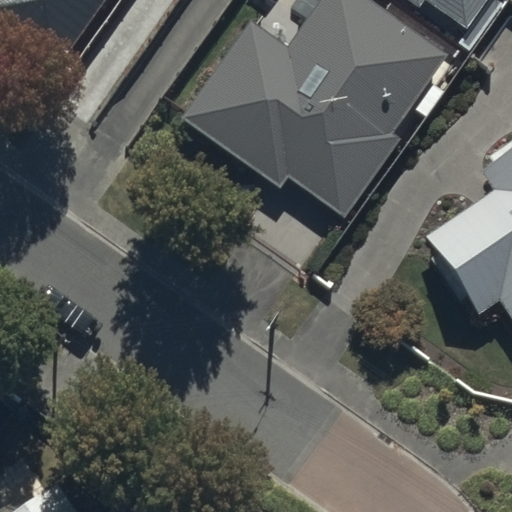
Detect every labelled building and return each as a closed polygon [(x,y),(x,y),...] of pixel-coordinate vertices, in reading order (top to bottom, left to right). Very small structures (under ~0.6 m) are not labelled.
[(0,0),(0,30),(67,77),(112,11),(95,0),(0,0)] [(393,128),(384,122),(437,45),(371,0),(307,0),(281,39),(241,11),(174,108),(282,182),(287,174),(337,209),(393,128)] [(426,0),(457,21),(472,0),(426,0)] [(511,134),(474,160),(492,187),(423,232),(470,304),(495,288),(511,314),(511,134)] [(76,511),(52,473),(0,506),(0,511),(76,511)]
